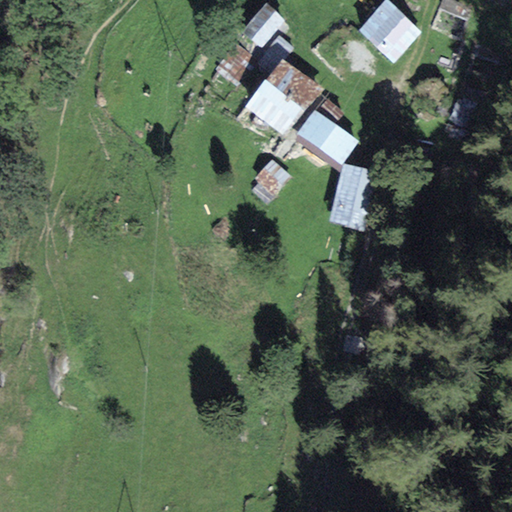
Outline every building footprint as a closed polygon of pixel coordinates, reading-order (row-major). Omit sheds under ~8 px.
[(472,10),(450,0),(447,0),(436,26),(460,36),(472,10)] [(419,32),(387,4),(363,32),(395,60),(410,43),(419,32)] [(284,21),(268,7),(247,31),(263,45),(284,21)] [(306,101),(315,88),(283,64),(250,107),(283,131),(306,101)] [(357,143),(316,113),(312,119),(301,134),(310,140),(306,145),(339,169),(357,143)] [(289,176),(273,162),(258,178),(263,182),(256,190),(267,200),(289,176)] [(376,176),(346,169),(334,222),(363,229),(370,202),(376,176)]
